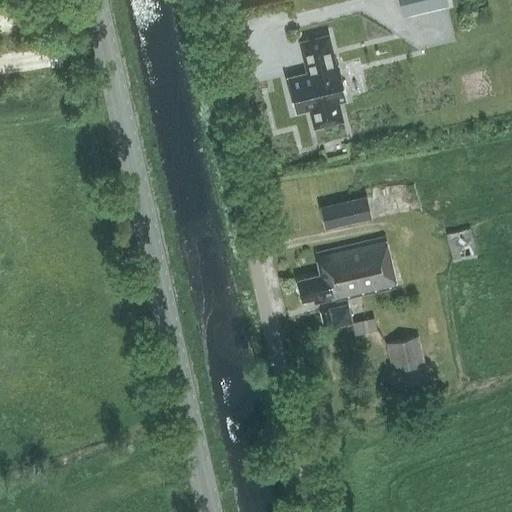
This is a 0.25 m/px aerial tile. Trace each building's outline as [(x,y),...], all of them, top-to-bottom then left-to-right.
[(399,0),(403,14),(447,4),(446,0),(399,0)] [(0,33),(16,33),(16,11),(0,11),(0,33)] [(324,37),(297,43),(304,73),(285,78),(294,112),(312,107),(317,126),(344,119),(339,101),(346,99),(338,65),(331,67),(324,37)] [(371,218),(366,195),(319,206),(324,229),(371,218)] [(451,255),(478,254),(477,228),(450,229),(451,255)] [(298,279),(302,300),(314,297),(315,303),(334,298),(335,301),(396,287),(385,236),(315,253),(320,274),(298,279)] [(320,311),(323,324),(331,322),(328,309),(320,311)] [(373,317),(351,322),(354,335),(376,330),(373,317)] [(385,344),(395,387),(428,379),(418,336),(385,344)]
